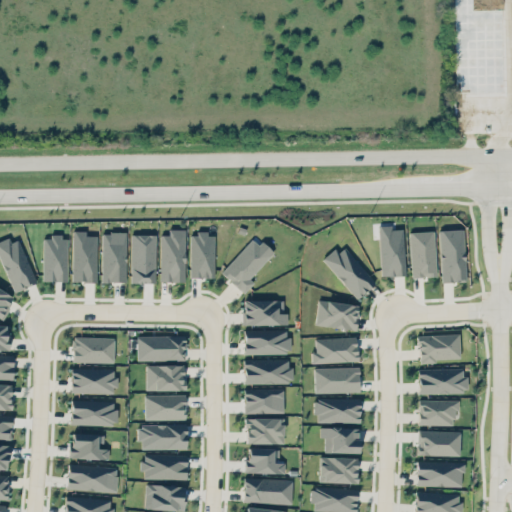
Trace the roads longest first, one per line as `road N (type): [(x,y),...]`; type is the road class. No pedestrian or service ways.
road 1 (secondary): [(511,152),(0,161)]
road 2 (secondary): [(0,193),(511,185)]
road 3 (residential): [(499,269),(497,511)]
road 4 (residential): [(41,313),(32,511)]
road 5 (residential): [(211,511),(214,314)]
road 6 (residential): [(385,314),(386,511)]
road 7 (residential): [(214,314),(41,313)]
road 8 (residential): [(511,305),(385,314)]
